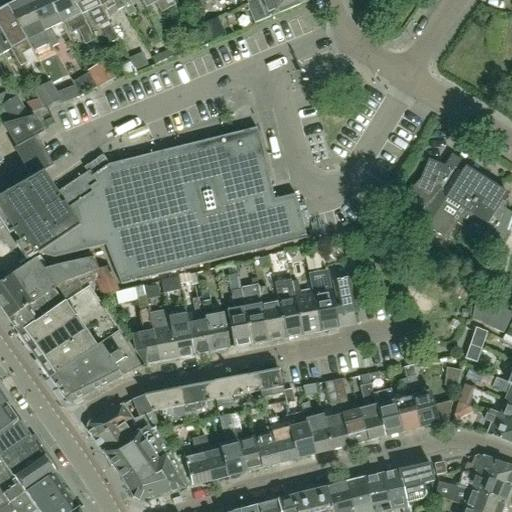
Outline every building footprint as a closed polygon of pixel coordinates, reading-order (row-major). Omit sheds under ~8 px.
[(50,44),(24,0),(20,0),(6,7),(28,42),(30,44),(35,54),(40,51),(39,49),(49,44),(50,44)] [(61,24),(46,0),(24,0),(50,44),(49,44),(51,48),(58,45),(49,29),(57,26),(59,29),(62,27),(61,24)] [(79,17),(69,0),(46,0),(61,24),(64,22),(71,36),(78,33),(84,46),(93,42),(79,17)] [(107,21),(95,0),(69,0),(79,17),(89,10),(98,26),(100,25),(111,43),(118,39),(107,21)] [(122,8),(118,0),(95,0),(107,21),(111,18),(104,6),(112,1),(117,11),(122,8)] [(128,0),(118,0),(122,8),(123,7),(127,16),(135,11),(128,0)] [(167,8),(162,0),(153,0),(161,12),(167,8)] [(175,4),(172,0),(162,0),(167,8),(175,4)] [(265,6),(269,18),(307,3),(305,0),(261,0),(248,6),(250,12),(265,6)] [(28,42),(6,7),(0,10),(0,32),(12,52),(11,52),(20,68),(21,67),(23,72),(28,69),(26,65),(28,64),(20,50),(30,44),(28,42)] [(265,50),(278,44),(273,31),(259,37),(265,50)] [(12,52),(0,32),(0,66),(8,81),(15,77),(4,57),(11,52),(12,52)] [(141,58),(118,65),(122,78),(145,72),(141,58)] [(114,80),(105,62),(87,72),(96,87),(97,89),(114,80)] [(63,104),(57,94),(50,82),(33,92),(43,109),(46,108),(47,111),(53,109),(63,104)] [(80,97),(79,94),(74,87),(57,94),(63,104),(80,97)] [(17,97),(0,106),(7,118),(8,120),(22,115),(27,114),(17,97)] [(36,137),(43,133),(34,116),(23,119),(3,125),(16,148),(36,137)] [(306,239),(295,195),(274,200),(256,129),(107,166),(107,167),(100,172),(93,176),(89,171),(57,193),(50,182),(43,172),(31,179),(0,196),(0,223),(8,236),(12,233),(15,238),(18,241),(18,242),(14,245),(25,261),(31,257),(36,254),(37,255),(39,254),(54,259),(105,246),(120,285),(306,239)] [(36,137),(16,148),(13,149),(31,179),(43,172),(53,166),(36,137)] [(501,201),(506,194),(505,193),(504,194),(478,178),(481,173),(453,156),(450,160),(449,159),(444,167),(429,161),(429,160),(428,160),(420,180),(398,204),(399,205),(399,204),(413,216),(411,218),(446,240),(456,224),(464,229),(459,236),(458,236),(494,259),(509,233),(511,224),(511,213),(505,209),(507,204),(501,201)] [(0,279),(0,306),(18,334),(91,288),(96,285),(100,290),(120,285),(105,246),(54,259),(39,254),(37,255),(36,254),(31,257),(33,261),(23,267),(22,265),(0,279)] [(195,272),(178,276),(180,284),(190,282),(197,281),(195,272)] [(336,304),(333,304),(327,272),(308,276),(311,290),(312,289),(320,333),(337,329),(335,316),(356,313),(350,279),(332,282),(336,304)] [(178,276),(167,278),(170,292),(181,290),(180,284),(178,276)] [(292,283),(292,280),(274,284),(276,297),(277,297),(285,339),(302,336),(300,322),(295,299),(292,283)] [(320,333),(312,289),(311,290),(299,292),(297,282),(292,283),(295,299),(300,322),(302,336),(320,333)] [(243,304),(251,345),(268,342),(259,288),(258,289),(258,285),(240,289),(243,304)] [(156,286),(145,288),(146,298),(158,296),(156,286)] [(285,339),(277,297),(276,297),(277,301),(273,301),(274,303),(269,304),(265,287),(259,288),(268,342),(285,339)] [(60,327),(99,301),(91,288),(18,334),(33,356),(65,335),(60,327)] [(243,304),(240,289),(229,291),(233,311),(225,312),(232,349),(251,345),(243,304)] [(228,349),(222,318),(213,320),(208,290),(200,292),(201,298),(199,299),(210,353),(228,349)] [(156,363),(147,315),(143,295),(136,297),(139,316),(144,315),(145,318),(140,319),(142,332),(131,335),(135,354),(144,366),(156,363)] [(210,353),(199,299),(192,300),(195,313),(184,315),(192,357),(210,353)] [(48,378),(120,335),(109,318),(99,301),(60,327),(65,335),(33,356),(48,378)] [(488,327),(495,307),(479,301),(473,308),(472,320),(488,327)] [(511,313),(495,307),(488,327),(504,333),(511,313)] [(166,311),(164,311),(147,315),(156,363),(174,360),(168,329),(169,329),(169,324),(166,311)] [(192,357),(184,315),(180,316),(182,326),(169,329),(168,329),(174,360),(192,357)] [(48,378),(57,392),(130,350),(120,335),(48,378)] [(474,365),(480,348),(470,344),(465,362),(474,365)] [(130,350),(57,392),(62,399),(72,402),(141,367),(130,350)] [(406,380),(419,429),(446,422),(452,401),(432,406),(429,392),(419,395),(412,367),(404,369),(407,380),(406,380)] [(479,385),(484,374),(470,368),(465,378),(479,385)] [(284,395),(279,371),(278,371),(245,377),(248,395),(255,394),(255,396),(259,395),(260,399),(284,395)] [(444,389),(457,389),(461,375),(446,372),(444,389)] [(381,381),(379,374),(368,376),(370,383),(381,381)] [(367,375),(360,377),(362,387),(363,387),(369,385),(368,382),(367,375)] [(239,397),(248,395),(245,377),(212,383),(215,401),(216,408),(234,404),(233,403),(240,402),(239,397)] [(419,429),(406,380),(400,381),(405,399),(393,402),(401,433),(419,429)] [(504,404),(511,407),(511,386),(496,380),(492,389),(507,395),(504,402),(504,404)] [(367,442),(358,411),(349,413),(344,391),(343,391),(340,381),(332,382),(349,447),(367,442)] [(349,447),(332,382),(324,383),(331,409),(322,411),(323,415),(323,416),(324,419),(328,437),(331,451),(349,447)] [(215,401),(212,383),(178,390),(183,417),(184,422),(199,420),(197,410),(207,408),(206,403),(215,401)] [(375,407),(372,394),(369,385),(363,387),(362,387),(360,387),(366,409),(358,411),(367,442),(384,438),(375,407)] [(468,406),(474,389),(464,385),(458,403),(468,406)] [(303,388),(304,396),(316,394),(314,386),(303,388)] [(183,417),(178,390),(141,397),(131,401),(137,417),(150,412),(151,414),(156,413),(157,416),(160,415),(160,418),(165,417),(165,419),(177,417),(177,418),(183,417)] [(401,433),(393,402),(390,390),(377,393),(372,394),(375,407),(384,438),(401,433)] [(0,431),(17,420),(4,402),(0,396),(0,431)] [(328,437),(324,419),(323,416),(323,415),(310,418),(306,404),(301,405),(302,410),(303,413),(313,456),(331,451),(328,437)] [(511,425),(511,407),(504,404),(497,419),(511,425)] [(92,440),(129,420),(121,406),(87,425),(86,431),(92,440)] [(296,460),(291,441),(288,425),(278,428),(275,413),(266,415),(267,416),(270,430),(278,465),(296,460)] [(313,456),(303,413),(285,417),(288,425),(291,441),(296,460),(313,456)] [(129,421),(129,420),(92,440),(102,454),(157,424),(156,422),(158,421),(153,414),(129,421)] [(244,474),(234,432),(229,415),(218,417),(222,435),(225,434),(228,443),(223,445),(223,441),(217,442),(218,446),(226,478),(244,474)] [(511,425),(497,419),(497,420),(486,415),(483,421),(495,426),(492,432),(488,431),(486,435),(511,445),(511,425)] [(0,459),(29,438),(17,420),(0,431),(0,459)] [(121,481),(171,454),(164,437),(157,424),(102,454),(121,481)] [(244,474),(261,469),(253,437),(244,440),(241,430),(234,432),(244,474)] [(278,465),(270,430),(263,431),(264,434),(253,437),(261,469),(278,465)] [(226,478),(218,446),(207,449),(204,437),(198,438),(209,483),(209,482),(226,478)] [(0,511),(54,474),(29,438),(0,459),(0,511)] [(194,452),(182,455),(191,487),(209,483),(198,438),(191,440),(194,452)] [(137,501),(188,487),(171,454),(121,481),(123,483),(131,498),(137,501)] [(511,484),(511,468),(478,455),(473,457),(470,465),(466,464),(464,469),(471,472),(511,488),(511,484)] [(421,484),(433,481),(429,464),(400,471),(407,502),(420,499),(419,496),(424,495),(421,484)] [(409,511),(407,502),(400,471),(380,476),(388,511),(402,508),(402,511),(409,511)] [(504,504),(511,488),(471,472),(461,473),(458,487),(466,489),(504,504)] [(66,491),(54,474),(0,511),(14,511),(37,511),(66,491)] [(386,511),(388,511),(380,476),(363,480),(371,511),(386,511)] [(371,511),(363,480),(344,484),(350,511),(371,511)] [(475,511),(501,511),(504,504),(466,489),(458,487),(438,483),(435,498),(463,505),(463,507),(475,511)] [(350,511),(344,484),(324,489),(330,511),(350,511)] [(298,495),(290,497),(293,511),(330,511),(324,489),(298,495)] [(75,511),(79,510),(66,491),(37,511),(75,511)] [(293,511),(290,497),(273,502),(275,511),(293,511)] [(275,511),(273,502),(256,507),(256,511),(275,511)]
